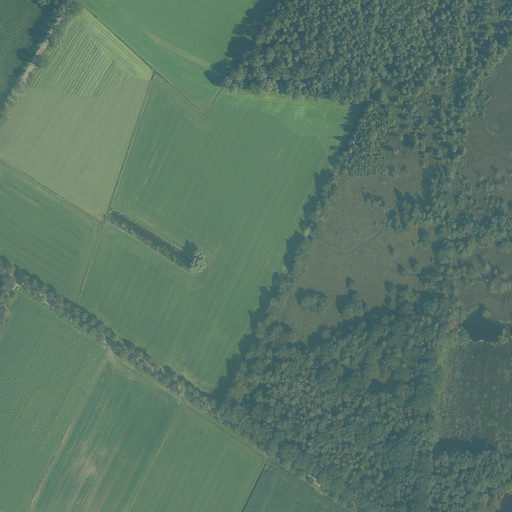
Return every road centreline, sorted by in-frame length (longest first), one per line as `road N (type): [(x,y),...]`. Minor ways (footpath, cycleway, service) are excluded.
road 1 (tertiary): [(363,511),(0,269)]
road 2 (unclassified): [(0,118),(73,0)]
